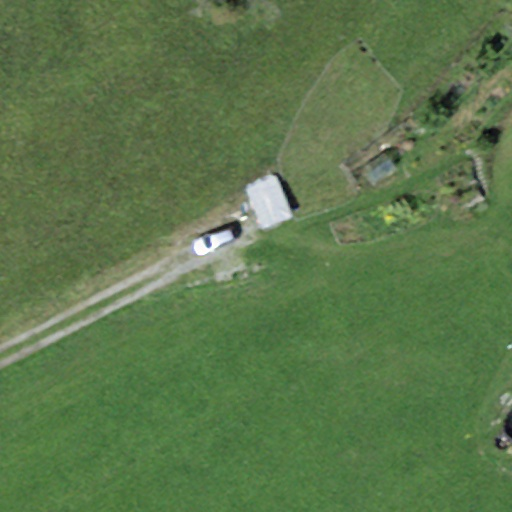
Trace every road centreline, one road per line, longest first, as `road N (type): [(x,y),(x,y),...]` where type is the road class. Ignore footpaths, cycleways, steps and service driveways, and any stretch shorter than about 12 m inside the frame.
road 1 (track): [(217,244),(511,256)]
road 2 (track): [(217,244),(0,357)]
